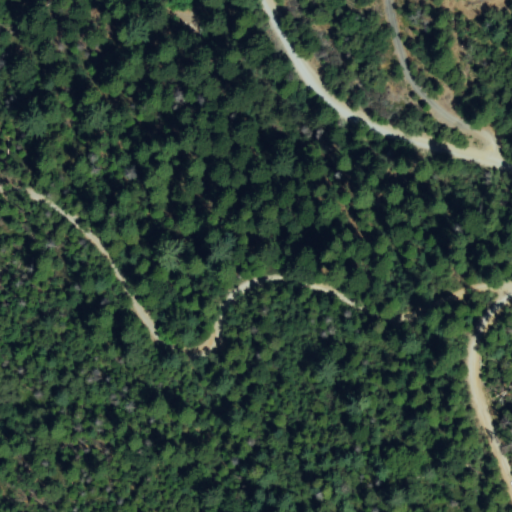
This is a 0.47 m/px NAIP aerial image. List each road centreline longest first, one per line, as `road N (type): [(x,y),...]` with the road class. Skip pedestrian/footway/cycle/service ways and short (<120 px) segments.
road 1 (residential): [(497,294),(433,301),(387,332),(329,300),(266,291),(237,300),(214,346),(197,359),(172,352),(142,327),(128,296),(85,244),(55,221),(0,200)]
road 2 (residential): [(281,0),(306,80),(343,119),(391,142),(511,170),(509,292),(497,294)]
road 3 (residential): [(497,294),(494,328),(511,415)]
